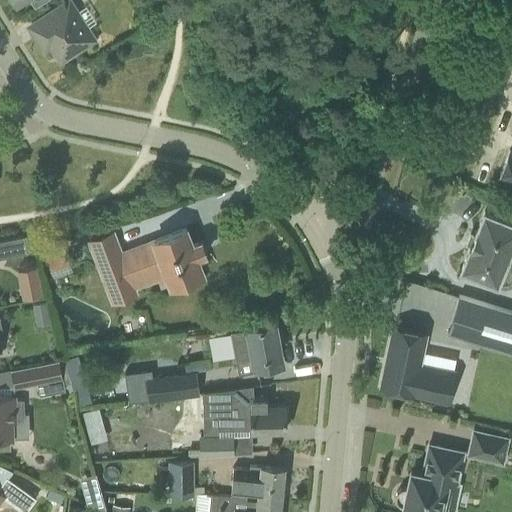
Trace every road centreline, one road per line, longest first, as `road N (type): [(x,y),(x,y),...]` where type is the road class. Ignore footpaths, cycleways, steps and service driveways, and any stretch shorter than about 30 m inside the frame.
road 1 (unclassified): [(328,511),(345,355),(328,193)]
road 2 (unclassified): [(328,193),(245,155),(90,124)]
road 3 (unclassified): [(328,193),(358,189),(386,165),(426,44)]
